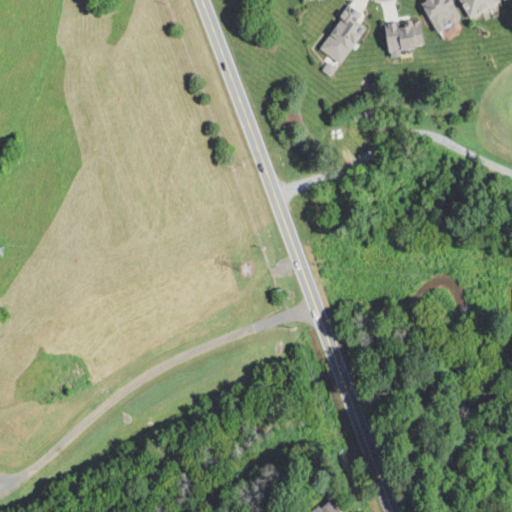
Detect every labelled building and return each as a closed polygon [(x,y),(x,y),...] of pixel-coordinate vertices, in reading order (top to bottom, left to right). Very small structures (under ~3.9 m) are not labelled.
[(433,0),(426,3),(439,33),(464,22),(454,0),(433,0)] [(462,0),(472,19),(502,5),(499,0),(462,0)] [(366,13),(348,4),(324,52),(348,64),(365,28),(360,26),(366,13)] [(419,22),(390,26),(390,23),(378,25),(383,59),(397,57),(396,49),(422,45),(419,22)] [(335,511),(324,499),(316,507),(314,504),(305,511),(335,511)]
